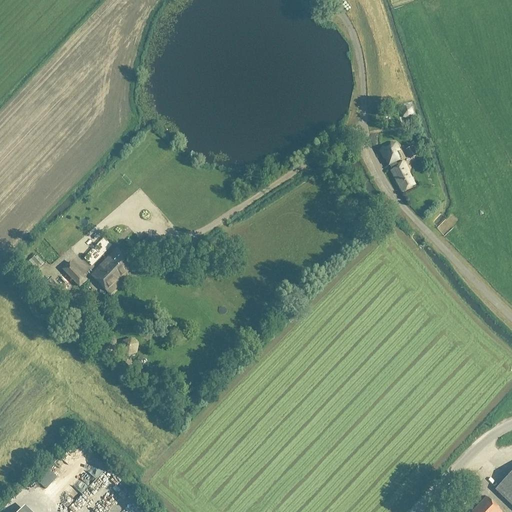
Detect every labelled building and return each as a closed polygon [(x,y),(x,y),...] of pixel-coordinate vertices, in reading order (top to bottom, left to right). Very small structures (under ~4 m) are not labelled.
[(400,111),(401,118),(409,119),(413,114),(411,107),(404,106),(400,111)] [(382,153),(388,165),(389,165),(392,170),(390,171),(401,192),(415,185),(406,169),(407,168),(403,162),(397,165),(395,162),(399,159),(392,147),(382,153)] [(125,277),(123,275),(132,266),(116,250),(91,276),(109,294),(125,277)] [(62,267),(79,285),(86,278),(69,260),(62,267)] [(48,279),(41,286),(55,301),(62,294),(48,279)] [(138,345),(131,339),(122,341),(120,350),(127,357),(136,353),(138,345)] [(61,456),(54,461),(62,471),(69,465),(61,456)] [(511,471),(495,490),(511,506),(511,471)] [(93,480),(80,491),(87,498),(99,487),(93,480)] [(94,503),(102,511),(109,504),(100,497),(94,503)] [(486,497),(478,504),(470,511),(501,511),(502,511),(486,497)] [(71,511),(77,504),(73,501),(67,507),(71,511)]
